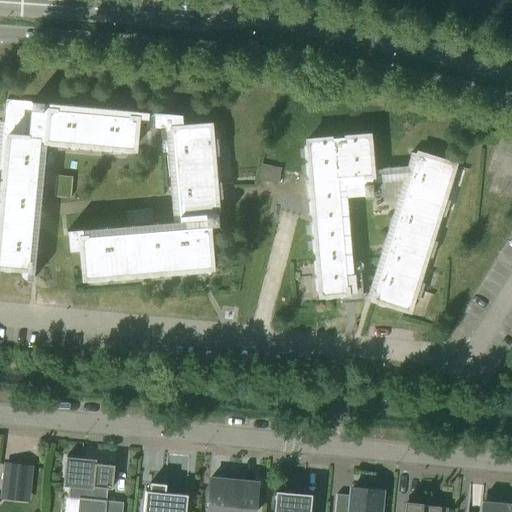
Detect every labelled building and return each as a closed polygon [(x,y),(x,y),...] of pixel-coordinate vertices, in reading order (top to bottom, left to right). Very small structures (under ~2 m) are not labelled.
[(1,202),(32,205),(38,140),(132,149),(136,111),(6,99),(0,162),(0,168),(4,169),(1,202)] [(180,115),(148,112),(145,127),(164,130),(169,192),(175,192),(176,195),(177,195),(184,194),(184,196),(192,196),(192,194),(214,192),(208,125),(181,127),(180,115)] [(367,176),(363,136),(305,141),(318,296),(345,294),(344,274),(347,273),(341,197),(358,195),(358,196),(368,196),(366,176),(367,176)] [(417,153),(371,300),(408,311),(454,164),(417,153)] [(260,178),(278,181),(280,167),(262,164),(260,178)] [(215,210),(214,192),(192,194),(192,196),(184,196),(184,194),(177,195),(178,214),(181,211),(213,208),(215,210)] [(32,205),(1,202),(0,208),(0,220),(30,223),(32,205)] [(181,211),(178,214),(179,222),(66,231),(67,251),(79,250),(82,279),(210,268),(206,227),(217,226),(215,210),(213,208),(181,211)] [(30,223),(0,220),(0,266),(26,269),(30,223)] [(104,511),(107,489),(111,489),(113,465),(95,463),(95,460),(94,460),(93,463),(83,462),(83,461),(66,459),(66,457),(65,457),(62,486),(64,486),(64,484),(68,485),(67,498),(78,499),(76,511),(104,511)] [(2,497),(26,499),(30,467),(6,464),(2,497)] [(253,511),(257,483),(239,481),(238,487),(226,486),(227,480),(209,479),(206,510),(221,511),(253,511)] [(184,511),(186,494),(164,492),(164,484),(149,483),(148,491),(144,491),(142,511),(184,511)] [(378,511),(380,497),(374,496),(375,491),(351,488),(349,503),(337,502),(337,494),(336,494),(334,511),(378,511)] [(308,511),(310,494),(304,494),(304,492),(280,490),(280,492),(274,491),(271,511),(308,511)] [(480,499),(478,511),(508,511),(510,504),(491,502),(491,500),(480,499)]
